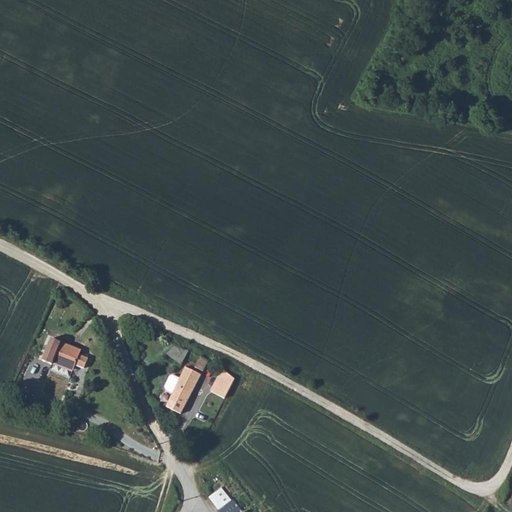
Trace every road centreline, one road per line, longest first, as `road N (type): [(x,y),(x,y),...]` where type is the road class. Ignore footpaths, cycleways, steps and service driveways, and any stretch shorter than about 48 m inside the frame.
road 1 (track): [(94,298),(230,353),(460,484),(496,485),(511,453)]
road 2 (track): [(175,464),(94,298),(0,244)]
